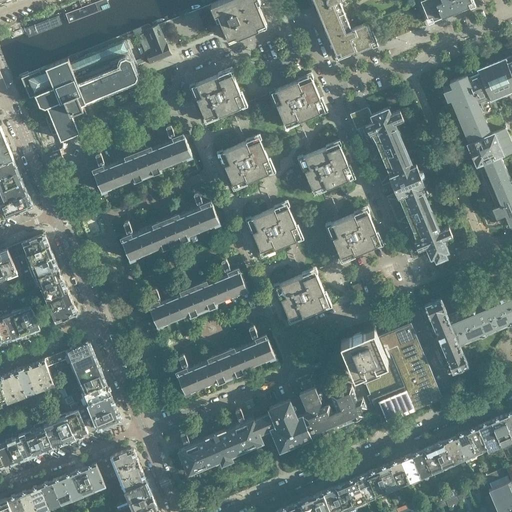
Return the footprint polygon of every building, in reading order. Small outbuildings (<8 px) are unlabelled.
[(96,0),(65,12),(68,22),(110,6),(107,0),(96,0)] [(259,5),(258,2),(260,1),(260,0),(219,0),(211,4),(217,19),(220,18),(228,37),(236,33),(237,36),(259,27),(258,24),(266,21),(259,5)] [(314,0),(317,6),(322,19),(344,10),(339,0),(314,0)] [(471,0),(420,0),(428,18),(432,16),(433,20),(470,5),(468,1),(471,0)] [(376,43),(367,23),(367,22),(351,28),(344,10),(322,19),(330,38),(336,53),(340,51),(341,55),(355,49),(356,51),(376,43)] [(23,27),(26,36),(59,24),(56,15),(23,27)] [(172,54),(167,43),(166,43),(158,24),(151,27),(151,25),(148,24),(133,30),(135,34),(138,35),(145,51),(143,56),(146,61),(150,63),(172,54)] [(82,101),(118,86),(136,79),(138,74),(135,67),(138,66),(137,65),(137,64),(135,64),(125,40),(124,39),(71,61),(69,56),(30,72),(21,75),(21,76),(22,76),(23,78),(30,96),(36,93),(40,104),(45,106),(47,105),(61,139),(80,131),(72,112),(73,112),(73,111),(77,110),(82,108),(82,107),(83,106),(82,101)] [(511,180),(500,153),(511,148),(511,140),(510,136),(508,132),(505,125),(493,97),(511,89),(511,54),(478,69),(467,74),(467,73),(450,81),(452,86),(444,90),(447,99),(443,100),(456,132),(464,129),(469,140),(467,141),(470,147),(469,148),(472,154),(473,157),(474,157),(477,163),(478,162),(496,205),(493,206),(497,216),(505,212),(510,223),(509,224),(511,229),(511,180)] [(245,104),(231,68),(195,83),(197,87),(193,88),(197,97),(195,98),(195,99),(197,103),(199,108),(201,107),(205,116),(209,115),(210,118),(231,110),(245,104)] [(324,105),(320,97),(322,96),(322,94),(322,95),(320,90),(318,86),(316,87),(312,77),(308,79),(307,75),(271,90),(286,125),(305,117),(321,110),(320,107),(324,105)] [(425,185),(423,180),(422,177),(421,174),(420,169),(419,170),(416,162),(412,164),(394,121),(404,118),(400,108),(391,112),(388,106),(371,113),(368,106),(365,107),(351,113),(356,125),(359,124),(383,180),(390,177),(391,180),(391,181),(393,185),(395,190),(396,192),(389,195),(414,257),(429,250),(431,256),(434,255),(436,259),(446,255),(445,250),(448,249),(443,238),(452,234),(449,225),(439,229),(422,186),(425,185)] [(192,153),(185,136),(184,136),(183,133),(173,136),(172,133),(174,132),(175,133),(175,132),(172,125),(172,124),(171,124),(170,124),(170,123),(169,124),(168,124),(167,124),(167,125),(166,126),(166,127),(167,127),(171,137),(151,145),(152,149),(159,166),(182,157),(183,159),(192,155),(191,153),(192,153)] [(0,162),(14,157),(5,137),(1,125),(0,125),(0,162)] [(273,170),(259,135),(223,150),(225,153),(221,155),(225,164),(222,165),(223,166),(225,170),(227,174),(229,174),(233,183),(237,181),(238,185),(259,176),(273,170)] [(352,172),(348,163),(351,162),(350,161),(348,157),(346,153),(344,154),(340,144),(337,146),(335,142),(300,157),(305,169),(314,192),(327,187),(333,184),(350,177),(348,174),(352,172)] [(161,170),(159,166),(152,149),(151,145),(143,148),(125,156),(127,159),(134,176),(136,180),(143,177),(142,176),(153,172),(154,172),(161,170)] [(64,159),(60,150),(60,149),(45,155),(49,165),(64,159)] [(134,176),(127,159),(125,156),(105,163),(101,153),(101,152),(100,152),(99,151),(97,152),(96,153),(96,154),(96,155),(99,163),(99,162),(102,161),(103,164),(93,168),(95,172),(94,172),(101,189),(102,189),(103,191),(112,187),(111,185),(134,176)] [(0,177),(19,170),(16,162),(14,157),(0,162),(0,177)] [(23,181),(19,170),(0,177),(0,189),(0,190),(23,181)] [(28,192),(23,181),(0,190),(5,201),(28,192)] [(220,220),(213,204),(213,203),(212,203),(211,200),(201,204),(200,200),(202,199),(202,200),(203,200),(199,192),(199,191),(198,191),(197,191),(195,191),(195,192),(194,192),(194,193),(194,194),(198,205),(179,213),(180,216),(187,233),(210,224),(210,226),(220,222),(219,220),(220,220)] [(0,217),(34,205),(28,192),(5,201),(5,202),(0,203),(0,217)] [(294,218),(287,202),(276,206),(251,216),(253,220),(249,222),(253,230),(251,231),(251,232),(253,236),(255,241),(257,240),(261,249),(264,248),(266,252),(284,244),(295,239),(301,237),(294,218)] [(380,239),(376,230),(379,229),(378,228),(376,224),(374,219),(372,220),(368,211),(364,213),(363,209),(336,220),(328,224),(342,259),(378,244),(376,240),(380,239)] [(187,233),(180,216),(179,213),(171,216),(153,223),(155,227),(162,244),(164,248),(171,245),(170,244),(181,239),(182,240),(189,237),(187,233)] [(162,244),(155,227),(153,223),(134,231),(129,221),(129,220),(128,220),(127,220),(125,220),(124,221),(124,222),(124,223),(127,231),(128,231),(127,230),(130,229),(131,233),(122,236),(123,240),(130,257),(131,259),(140,255),(139,253),(162,244)] [(50,244),(48,240),(45,232),(23,241),(28,253),(50,244)] [(19,256),(14,245),(14,244),(7,247),(13,259),(19,256)] [(54,255),(50,244),(28,253),(30,258),(26,259),(29,265),(33,264),(54,255)] [(17,270),(13,259),(7,247),(0,249),(0,258),(6,275),(17,270)] [(59,266),(54,255),(33,264),(37,275),(59,266)] [(247,287),(240,270),(238,266),(232,269),(230,266),(227,258),(226,257),(225,257),(224,257),(223,258),(223,259),(222,259),(222,260),(222,261),(225,268),(227,271),(206,280),(208,283),(215,300),(237,291),(238,293),(247,289),(247,287)] [(63,278),(59,266),(37,275),(42,287),(63,278)] [(329,303),(318,276),(317,274),(315,268),(303,273),(279,283),(281,286),(277,288),(281,297),(278,298),(279,299),(281,303),(283,308),(285,307),(289,316),(292,314),(294,318),(329,303)] [(68,289),(63,278),(42,287),(46,297),(68,289)] [(215,300),(208,283),(206,280),(199,283),(181,290),(183,294),(190,311),(191,314),(198,311),(209,306),(209,307),(216,304),(215,300)] [(362,288),(359,282),(353,285),(354,289),(355,291),(362,288)] [(190,311),(183,294),(181,290),(161,298),(157,288),(156,287),(155,286),(154,287),(153,287),(152,288),(152,289),(152,290),(156,300),(149,303),(151,307),(150,307),(157,324),(158,324),(159,326),(168,322),(167,320),(190,311)] [(511,286),(508,288),(510,291),(503,294),(497,297),(498,298),(508,322),(508,323),(511,321),(511,286)] [(73,300),(68,289),(46,297),(51,309),(73,300)] [(36,315),(31,303),(26,291),(17,295),(22,308),(31,330),(40,326),(36,315)] [(481,334),(486,332),(508,323),(508,322),(498,298),(477,307),(476,306),(470,309),(470,310),(449,319),(445,309),(446,309),(441,297),(425,304),(430,316),(431,316),(438,333),(437,333),(439,337),(441,341),(448,358),(453,370),(468,363),(463,351),(463,352),(459,343),(481,334)] [(40,326),(76,313),(77,310),(73,300),(51,309),(41,313),(36,315),(40,326)] [(41,313),(36,301),(31,303),(36,315),(41,313)] [(31,330),(22,308),(13,311),(22,333),(31,330)] [(22,333),(13,311),(4,315),(12,337),(22,333)] [(12,337),(4,315),(0,316),(0,332),(3,341),(12,337)] [(440,394),(409,320),(393,326),(377,333),(387,358),(361,370),(382,419),(414,406),(440,394)] [(275,354),(268,337),(267,337),(266,333),(259,336),(258,333),(255,325),(254,325),(253,324),(252,324),(251,325),(250,325),(250,326),(249,327),(249,328),(253,335),(254,338),(234,346),(236,350),(243,367),(265,358),(266,359),(275,356),(274,354),(275,354)] [(355,372),(387,358),(373,325),(341,338),(348,355),(355,372)] [(73,360),(94,351),(90,341),(87,340),(45,357),(48,365),(67,357),(69,361),(73,360)] [(244,371),(243,367),(236,350),(234,346),(209,357),(210,360),(217,378),(219,381),(226,378),(226,377),(237,373),(237,374),(244,371)] [(98,361),(94,351),(73,360),(77,370),(98,361)] [(217,378),(210,360),(209,357),(189,365),(185,354),(184,354),(183,353),(182,353),(181,353),(181,354),(180,354),(180,355),(179,356),(180,357),(183,364),(184,367),(177,370),(178,374),(185,391),(186,391),(186,392),(196,389),(195,387),(217,378)] [(50,369),(48,365),(45,357),(35,361),(44,384),(54,380),(54,379),(50,369)] [(44,384),(35,361),(26,364),(35,388),(44,384)] [(103,371),(98,361),(77,370),(81,380),(103,371)] [(35,388),(26,364),(17,368),(26,391),(35,388)] [(58,377),(54,367),(50,369),(54,379),(58,377)] [(26,391),(17,368),(7,371),(16,395),(26,391)] [(16,395),(7,371),(0,374),(0,380),(6,396),(7,399),(16,395)] [(107,382),(103,371),(81,380),(86,390),(107,382)] [(145,380),(142,373),(135,375),(138,383),(145,380)] [(364,413),(361,407),(367,405),(363,395),(357,398),(351,384),(320,397),(310,373),(295,379),(308,411),(297,415),(292,417),(294,422),(289,424),(291,428),(275,435),(281,449),(288,446),(288,445),(297,441),(304,438),(322,431),(328,428),(350,419),(352,418),(353,418),(362,414),(364,413)] [(62,388),(58,377),(54,379),(54,380),(58,389),(62,388)] [(111,393),(107,382),(86,390),(84,391),(88,402),(111,393)] [(87,417),(116,405),(111,393),(88,402),(78,406),(88,432),(92,430),(89,423),(87,417)] [(292,417),(297,415),(290,398),(280,402),(269,406),(272,412),(254,419),(260,432),(272,427),(275,435),(291,428),(289,424),(294,422),(292,417)] [(88,432),(78,406),(75,401),(70,403),(73,409),(66,412),(67,415),(76,437),(88,432)] [(122,418),(116,405),(87,417),(89,423),(94,420),(98,428),(122,418)] [(244,416),(241,408),(241,407),(240,407),(239,407),(238,407),(237,407),(236,408),(236,409),(236,410),(239,418),(244,416)] [(511,438),(511,434),(504,414),(491,419),(501,443),(511,438)] [(76,437),(67,415),(56,420),(65,441),(76,437)] [(238,450),(261,441),(263,440),(260,432),(254,419),(254,417),(251,418),(251,419),(246,421),(244,416),(239,418),(241,423),(227,429),(226,427),(205,436),(206,438),(192,444),(189,439),(184,441),(186,446),(181,448),(179,449),(188,472),(191,471),(213,461),(211,455),(213,455),(216,462),(221,460),(222,462),(233,458),(232,455),(237,453),(234,446),(236,445),(238,450)] [(501,443),(491,419),(478,424),(487,447),(488,449),(501,443)] [(65,441),(56,420),(45,424),(46,425),(54,446),(65,441)] [(487,447),(478,424),(466,429),(476,452),(487,447)] [(54,446),(46,425),(36,429),(44,449),(54,446)] [(44,449),(36,429),(27,433),(34,453),(44,449)] [(476,452),(466,429),(456,434),(465,456),(476,452)] [(189,439),(186,431),(186,430),(185,430),(184,430),(183,430),(182,430),(182,431),(181,431),(181,432),(181,433),(184,441),(189,439)] [(34,453),(27,433),(17,437),(25,457),(34,453)] [(465,456),(456,434),(445,438),(454,461),(465,456)] [(25,457),(17,437),(8,441),(15,460),(25,457)] [(454,461),(445,438),(434,443),(443,466),(447,464),(449,468),(456,465),(454,461)] [(15,460),(8,441),(0,443),(0,448),(6,464),(15,460)] [(443,466),(434,443),(423,448),(432,470),(443,466)] [(138,457),(134,448),(131,446),(113,454),(117,466),(138,457)] [(432,470),(423,448),(412,452),(421,475),(432,470)] [(421,475),(412,452),(411,452),(401,457),(410,480),(421,475)] [(142,468),(138,457),(117,466),(122,477),(142,468)] [(410,480),(401,457),(389,461),(399,484),(410,480)] [(105,471),(100,459),(96,461),(101,473),(105,471)] [(105,483),(101,473),(96,461),(85,465),(94,488),(105,483)] [(399,484),(389,461),(379,466),(389,489),(399,484)] [(494,468),(492,463),(483,467),(485,472),(494,468)] [(94,488),(85,465),(74,470),(83,492),(94,488)] [(511,479),(506,465),(483,474),(498,511),(499,511),(511,507),(511,479)] [(389,489),(379,466),(367,471),(377,494),(389,489)] [(147,479),(142,468),(122,477),(126,488),(147,479)] [(74,470),(63,474),(72,497),(83,492),(74,470)] [(377,494),(367,471),(356,476),(366,498),(377,494)] [(72,497),(63,474),(52,479),(61,502),(72,497)] [(366,498),(356,476),(345,480),(354,503),(366,498)] [(61,502),(52,479),(41,483),(50,506),(61,502)] [(152,490),(147,479),(126,488),(124,488),(129,500),(152,490)] [(354,503),(345,480),(334,485),(343,508),(354,503)] [(50,506),(41,483),(30,488),(39,510),(50,506)] [(435,504),(445,500),(455,495),(468,490),(465,483),(418,503),(418,502),(398,510),(398,511),(422,511),(421,510),(435,504)] [(333,511),(343,508),(334,485),(323,490),(332,511),(333,511)] [(34,511),(39,510),(30,488),(19,492),(26,511),(34,511)] [(156,502),(152,490),(129,500),(133,511),(156,502)] [(332,511),(323,490),(312,494),(319,511),(332,511)] [(26,511),(19,492),(8,497),(13,511),(26,511)] [(319,511),(312,494),(301,499),(306,511),(319,511)] [(13,511),(8,497),(7,496),(0,499),(0,511),(13,511)] [(306,511),(301,499),(290,504),(293,511),(306,511)] [(115,505),(112,500),(101,504),(103,510),(115,505)] [(447,505),(445,500),(435,504),(437,509),(447,505)] [(160,511),(156,502),(133,511),(160,511)]
